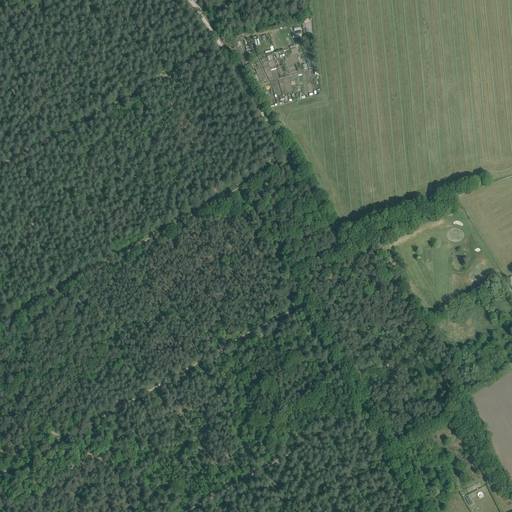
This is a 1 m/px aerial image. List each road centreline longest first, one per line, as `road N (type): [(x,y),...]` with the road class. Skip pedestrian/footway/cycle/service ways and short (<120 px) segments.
road 1 (track): [(425,511),(287,270),(340,244),(190,0)]
road 2 (unknown): [(0,320),(276,164),(174,0)]
road 3 (track): [(203,46),(0,163)]
